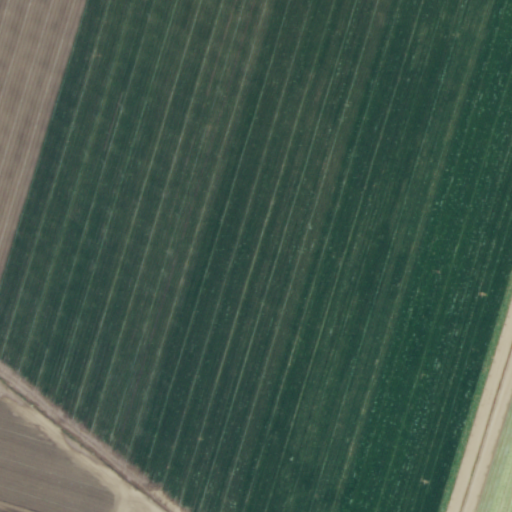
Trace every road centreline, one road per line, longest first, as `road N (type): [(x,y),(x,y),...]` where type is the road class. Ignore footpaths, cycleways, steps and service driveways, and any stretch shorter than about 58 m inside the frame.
road 1 (track): [(455,511),(132,496),(0,392)]
road 2 (track): [(0,369),(178,511)]
